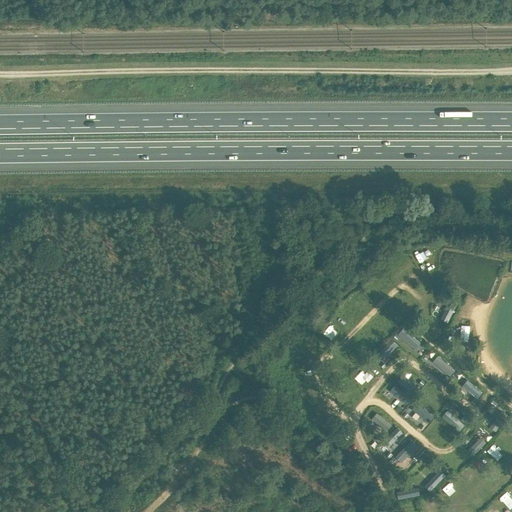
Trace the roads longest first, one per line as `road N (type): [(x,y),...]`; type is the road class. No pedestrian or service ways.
road 1 (motorway): [(0,153),(511,150)]
road 2 (motorway): [(511,122),(0,124)]
road 3 (track): [(511,71),(0,72)]
road 4 (track): [(153,511),(245,385),(265,384)]
